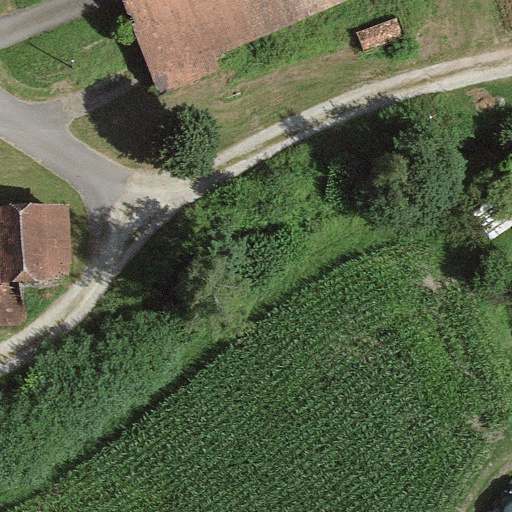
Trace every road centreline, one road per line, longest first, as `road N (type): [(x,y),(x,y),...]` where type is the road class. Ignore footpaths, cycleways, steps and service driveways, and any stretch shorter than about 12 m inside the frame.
road 1 (track): [(511,71),(449,84),(274,146),(204,184),(142,235)]
road 2 (track): [(142,235),(86,309),(32,353),(0,367)]
road 3 (track): [(0,127),(142,235)]
